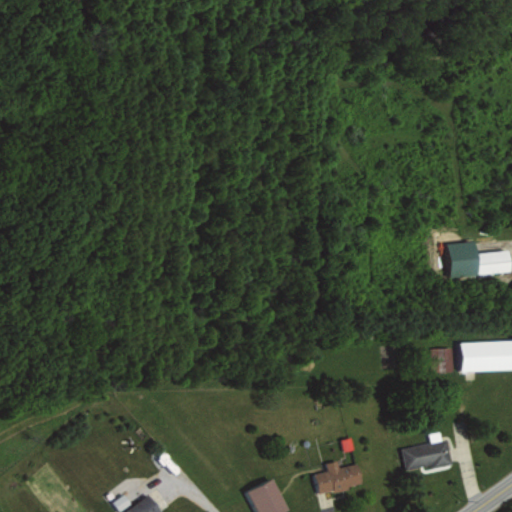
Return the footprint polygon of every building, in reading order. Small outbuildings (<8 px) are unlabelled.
[(466,251),(467,273),(500,271),(499,250),(466,251)] [(511,368),(511,338),(449,340),(450,370),(511,368)] [(447,347),(426,346),(426,370),(446,370),(447,347)] [(333,438),(336,450),(346,448),(344,436),(333,438)] [(397,470),(423,464),(423,467),(443,462),(438,437),(392,448),(397,470)] [(326,491),(354,481),(347,461),(332,467),(329,458),(316,463),(319,469),(303,475),(310,493),(325,487),(326,491)] [(235,490),(245,511),(268,511),(276,508),(261,477),(235,490)] [(111,511),(123,505),(116,493),(104,500),(111,511)] [(117,508),(119,511),(151,511),(142,495),(117,508)]
